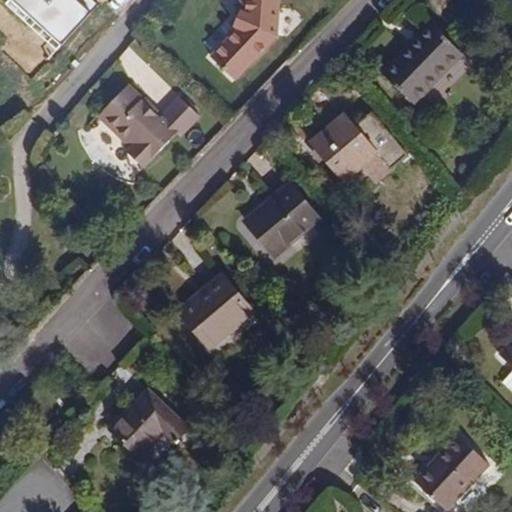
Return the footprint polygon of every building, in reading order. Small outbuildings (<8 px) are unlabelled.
[(239,0),(239,18),(234,22),(231,26),(235,31),(207,60),(232,84),(272,41),(272,0),(239,0)] [(463,54),(431,23),(382,74),(414,104),(463,54)] [(207,111),(186,92),(166,114),(147,98),(149,95),(135,81),(105,113),(139,144),(134,149),(151,164),(184,129),(188,131),(207,111)] [(361,167),(374,183),(407,154),(371,113),(356,126),(346,112),(310,143),(343,182),(361,167)] [(320,218),(290,183),(246,221),(274,257),(320,218)] [(254,311),(222,274),(178,310),(209,349),(254,311)] [(511,340),(500,353),(511,364),(511,340)] [(511,372),(503,381),(511,389),(511,372)] [(186,427),(148,389),(109,430),(138,457),(169,425),(179,435),(186,427)] [(490,463),(458,434),(414,481),(445,510),(490,463)]
